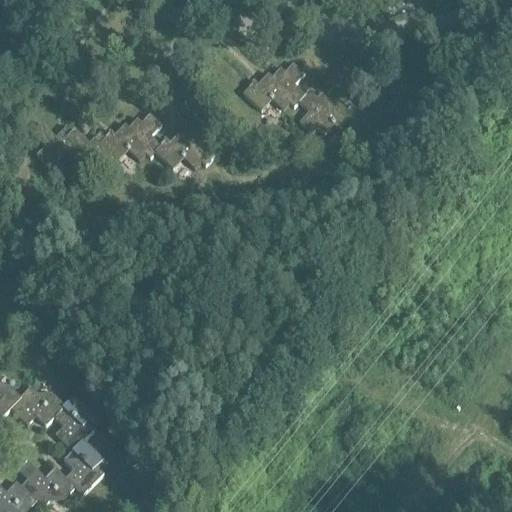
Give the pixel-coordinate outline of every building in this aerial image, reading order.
[(306,99),(305,99),(295,89),(305,78),(294,67),(286,76),(281,72),(273,81),(269,77),(257,91),(253,88),(243,98),(262,115),(272,104),(283,115),(290,108),(294,112),(299,106),(306,99)] [(310,94),(305,99),(306,99),(299,106),(310,116),(300,127),(312,138),(316,134),(323,140),(334,129),(345,140),(348,136),(348,135),(361,121),(354,116),(355,115),(351,112),(348,115),(335,102),(331,106),(322,97),(318,102),(310,94)] [(394,101),(388,107),(395,114),(382,128),(391,137),(399,128),(413,141),(425,129),(416,120),(429,106),(419,97),(405,112),(394,101)] [(380,149),(391,137),(382,128),(395,114),(388,107),(386,104),(372,119),(360,109),(355,115),(354,116),(361,121),(348,135),(348,136),(358,145),(366,136),(380,149)] [(151,163),(156,158),(162,151),(162,150),(152,141),(162,130),(150,118),(142,127),(138,123),(129,132),(125,128),(113,141),(110,138),(107,142),(101,149),(115,162),(114,163),(118,166),(128,155),(140,166),(146,159),(151,163)] [(206,171),(218,158),(207,148),(218,138),(206,126),(198,135),(194,131),(185,140),(181,137),(168,150),(166,147),(162,150),(162,151),(156,158),(173,174),(184,163),(195,174),(202,167),(206,171)] [(63,158),(71,166),(80,156),(66,143),(73,136),(67,130),(56,141),(41,127),(32,137),(45,150),(37,159),(50,172),(63,158)] [(80,156),(71,166),(84,178),(97,164),(105,172),(114,163),(115,162),(101,149),(107,142),(101,136),(90,147),(75,133),(73,136),(66,143),(80,156)] [(135,281),(135,279),(132,278),(128,288),(137,292),(141,284),(135,281)] [(0,412),(2,414),(0,416),(0,419),(3,422),(11,413),(21,401),(9,389),(0,389),(0,412)] [(21,401),(11,413),(28,429),(40,416),(46,422),(43,426),(47,430),(55,421),(65,409),(53,397),(39,397),(31,390),(21,401)] [(65,409),(55,421),(58,424),(62,420),(68,426),(56,439),(73,455),(84,444),(95,434),(86,426),(86,412),(73,400),(65,409)] [(73,455),(64,464),(68,468),(72,464),(78,470),(67,482),(66,482),(76,492),(75,492),(83,500),(104,477),(96,470),(96,456),(84,444),(73,455)] [(28,464),(18,474),(28,483),(21,490),(21,491),(37,506),(36,506),(42,511),(50,505),(64,504),(75,492),(76,492),(66,482),(67,482),(56,472),(52,476),(56,479),(50,486),(37,474),(28,464)] [(0,511),(30,511),(36,506),(37,506),(21,491),(21,490),(17,486),(13,490),(17,494),(11,500),(0,489),(0,511)]
